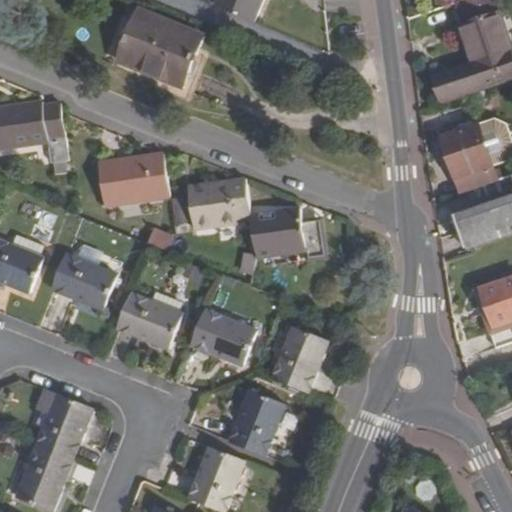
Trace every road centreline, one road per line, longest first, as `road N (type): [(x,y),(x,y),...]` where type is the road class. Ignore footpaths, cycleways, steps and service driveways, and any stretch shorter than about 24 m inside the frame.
road 1 (residential): [(0,56),(411,221)]
road 2 (residential): [(0,341),(141,400),(148,421),(111,511)]
road 3 (residential): [(385,0),(411,221)]
road 4 (residential): [(410,375),(481,461),(508,511)]
road 5 (residential): [(411,221),(418,306),(410,375)]
road 6 (residential): [(410,375),(370,432),(340,511)]
